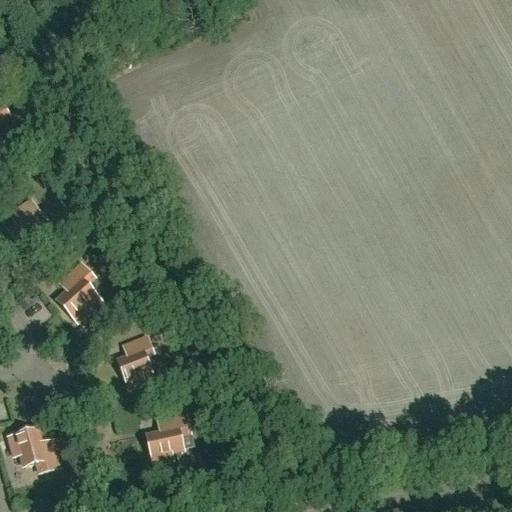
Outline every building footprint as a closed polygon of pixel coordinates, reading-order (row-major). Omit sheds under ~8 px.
[(64,0),(106,34),(116,22),(89,0),(64,0)] [(24,258),(38,249),(34,243),(43,238),(35,227),(43,222),(31,204),(10,217),(16,226),(7,232),(24,258)] [(78,327),(93,314),(88,308),(97,300),(88,290),(95,284),(81,268),(60,285),(68,294),(57,303),(78,327)] [(129,392),(145,386),(143,379),(150,376),(146,364),(155,361),(147,340),(124,349),(128,359),(118,363),(129,392)] [(170,384),(174,394),(183,391),(179,381),(170,384)] [(154,468),(173,464),(171,457),(183,454),(180,441),(191,439),(186,418),(158,424),(160,435),(147,438),(154,468)] [(42,446),(39,433),(8,441),(13,461),(21,459),(24,470),(37,466),(40,477),(61,471),(53,443),(42,446)]
